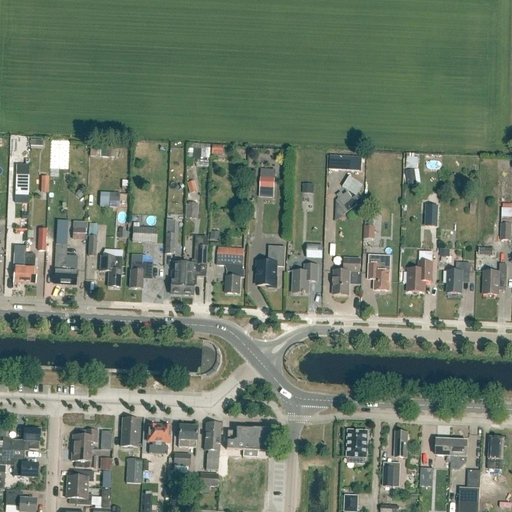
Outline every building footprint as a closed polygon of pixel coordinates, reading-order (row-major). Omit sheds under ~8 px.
[(205,167),(207,145),(185,143),(184,151),(190,151),(190,159),(194,160),(193,166),(205,167)] [(212,146),(212,154),(221,155),(222,146),(212,146)] [(415,153),(407,153),(406,167),(417,168),(418,157),(415,156),(415,153)] [(330,155),(329,170),(361,172),(362,157),(330,155)] [(14,197),(27,197),(28,166),(15,166),(14,197)] [(413,171),(406,172),(408,186),(415,186),(413,171)] [(349,176),(342,186),(356,195),(363,185),(349,176)] [(260,177),(260,189),(274,190),(274,178),(260,177)] [(193,182),(187,184),(190,194),(196,192),(193,182)] [(80,190),(76,195),(80,199),(84,193),(80,190)] [(347,193),(339,199),(350,211),(357,205),(347,193)] [(109,194),(100,194),(99,208),(108,208),(109,194)] [(197,219),(197,204),(186,204),(185,219),(197,219)] [(437,227),(438,207),(428,207),(427,227),(437,227)] [(501,224),(500,241),(510,241),(511,209),(502,209),(501,224)] [(85,232),(94,235),(96,225),(88,223),(85,232)] [(364,227),(364,240),(374,240),(374,227),(364,227)] [(73,229),(73,241),(84,241),(85,230),(73,229)] [(156,244),(157,230),(133,229),(133,243),(156,244)] [(44,252),(46,230),(38,230),(37,251),(44,252)] [(218,240),(218,232),(210,232),(209,239),(218,240)] [(174,235),(166,235),(165,255),(173,255),(174,235)] [(95,257),(96,237),(88,237),(87,257),(95,257)] [(196,265),(206,266),(207,248),(207,238),(198,238),(197,248),(196,265)] [(322,259),(322,246),(306,245),(306,259),(322,259)] [(54,285),(65,286),(66,261),(65,261),(66,257),(66,246),(55,246),(54,271),(53,271),(53,278),(54,278),(54,285)] [(24,284),(26,255),(26,247),(15,247),(14,269),(13,269),(13,276),(14,276),(14,283),(24,284)] [(218,247),(217,266),(231,267),(230,278),(228,277),(228,295),(239,295),(240,279),(244,279),(245,271),(243,271),(244,248),(218,247)] [(285,268),(285,248),(269,247),(268,263),(257,263),(258,263),(257,287),(266,287),(268,288),(274,289),(277,286),(277,280),(276,278),(276,268),(285,268)] [(424,293),(425,282),(432,283),(432,263),(433,253),(420,253),(419,263),(419,270),(408,270),(409,270),(409,284),(408,284),(407,293),(424,293)] [(26,255),(24,284),(34,284),(35,277),(36,277),(37,270),(33,270),(34,255),(26,255)] [(66,261),(65,286),(76,286),(76,278),(77,278),(77,271),(76,271),(76,257),(66,257),(65,261),(66,261)] [(369,277),(369,281),(375,281),(374,292),(389,292),(390,272),(390,265),(380,265),(380,257),(369,257),(369,265),(369,277)] [(120,289),(121,272),(122,259),(101,258),(100,273),(109,273),(108,288),(120,289)] [(334,272),(333,296),(349,296),(350,273),(360,273),(360,260),(345,260),(344,272),(334,272)] [(131,264),(130,289),(142,290),(143,280),(151,280),(152,265),(143,264),(131,264)] [(171,276),(170,295),(181,295),(183,264),(175,264),(174,276),(171,276)] [(183,264),(181,295),(193,296),(193,286),(196,286),(196,278),(205,278),(206,266),(196,265),(192,265),(183,264)] [(469,284),(470,264),(457,264),(456,272),(447,272),(448,272),(448,285),(447,285),(447,294),(462,295),(462,284),(469,284)] [(506,287),(507,265),(500,265),(500,273),(484,273),(483,296),(499,296),(499,287),(506,287)] [(318,282),(318,266),(305,266),(305,273),(293,272),(293,294),(309,295),(309,282),(318,282)] [(137,449),(139,425),(136,425),(136,421),(122,420),(121,448),(137,449)] [(220,425),(205,424),(204,451),(206,452),(205,471),(217,471),(218,456),(219,456),(220,425)] [(158,455),(160,425),(156,425),(156,426),(148,426),(148,442),(152,442),(152,446),(149,446),(149,455),(158,455)] [(160,425),(158,455),(167,455),(168,447),(165,447),(165,443),(170,443),(170,427),(163,426),(163,425),(160,425)] [(196,441),(197,428),(179,427),(178,448),(195,449),(196,441)] [(226,450),(226,451),(243,452),(242,457),(236,457),(234,495),(230,495),(230,509),(255,510),(256,496),(249,496),(249,490),(256,490),(257,477),(250,477),(250,470),(257,471),(258,459),(257,459),(258,452),(263,452),(265,430),(252,429),(252,430),(236,429),(236,432),(235,436),(226,436),(226,442),(226,450)] [(3,439),(2,451),(9,451),(17,452),(28,452),(29,452),(29,450),(38,451),(39,444),(39,438),(40,438),(41,430),(32,430),(32,431),(24,431),(23,442),(17,442),(13,442),(8,439),(3,439)] [(72,450),(92,451),(92,444),(97,444),(98,432),(77,431),(77,437),(73,437),(72,450)] [(348,431),(347,458),(357,459),(356,465),(365,465),(365,459),(367,459),(368,432),(348,431)] [(100,443),(100,451),(110,451),(111,444),(111,432),(101,432),(100,443)] [(397,434),(396,459),(405,459),(407,435),(397,434)] [(489,454),(503,455),(504,447),(507,447),(508,439),(504,439),(491,438),(489,454)] [(451,464),(452,442),(437,441),(436,457),(447,458),(447,463),(451,464)] [(451,464),(450,470),(455,470),(459,470),(467,463),(467,459),(467,443),(452,442),(451,464)] [(0,465),(5,466),(13,466),(13,477),(21,478),(37,479),(38,466),(24,465),(24,452),(9,452),(9,451),(2,451),(0,450),(0,465)] [(92,457),(92,451),(72,450),(71,463),(75,463),(85,463),(85,469),(96,470),(97,458),(92,457)] [(189,467),(190,455),(173,454),(173,466),(189,467)] [(502,471),(503,455),(489,454),(488,470),(502,471)] [(103,460),(102,471),(111,471),(111,460),(103,460)] [(140,484),(141,461),(127,460),(125,484),(140,484)] [(384,468),(383,487),(399,488),(399,479),(393,478),(393,468),(384,468)] [(433,476),(433,470),(421,469),(420,487),(432,488),(433,476)] [(459,489),(457,511),(477,511),(479,489),(480,477),(480,471),(467,471),(467,489),(459,489)] [(68,477),(67,488),(87,490),(88,483),(93,483),(93,479),(94,473),(79,472),(78,478),(68,477)] [(102,472),(102,480),(110,480),(111,472),(102,472)] [(217,488),(218,475),(199,474),(199,487),(217,488)] [(93,495),(87,495),(87,490),(67,488),(66,500),(77,500),(77,506),(92,507),(93,495)] [(109,508),(110,491),(102,491),(101,508),(109,508)] [(35,511),(36,501),(22,501),(22,493),(7,492),(6,507),(19,508),(19,511),(35,511)] [(344,511),(357,511),(358,497),(345,497),(344,511)]
